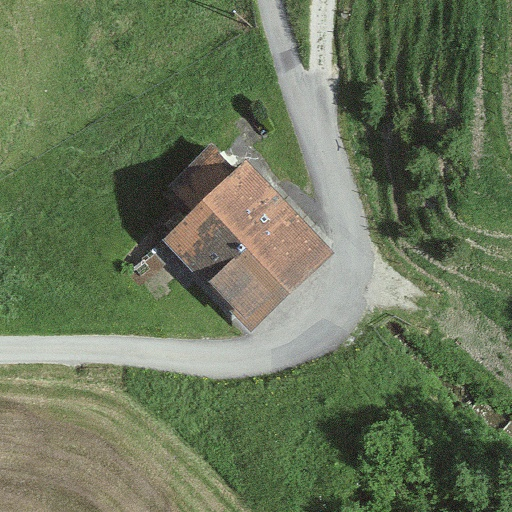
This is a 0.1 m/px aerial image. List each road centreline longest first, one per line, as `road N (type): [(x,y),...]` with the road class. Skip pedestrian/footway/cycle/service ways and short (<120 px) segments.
road 1 (unclassified): [(0,351),(189,354),(304,343),(345,306),(353,260),(342,202),(296,105),(272,0)]
road 2 (track): [(322,168),(322,0)]
